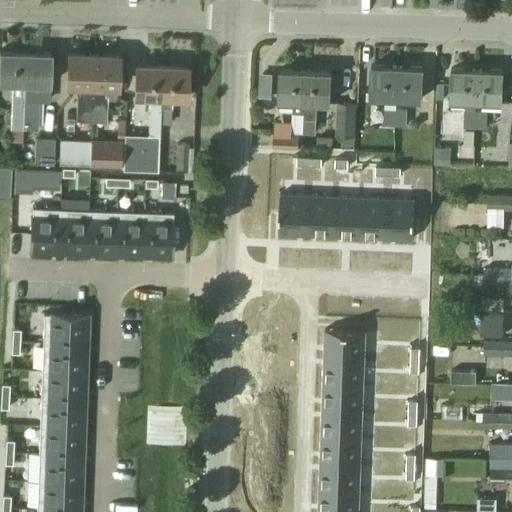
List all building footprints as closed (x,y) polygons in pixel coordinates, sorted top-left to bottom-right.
[(23,128),(24,111),(26,51),(0,50),(0,57),(0,81),(12,82),(12,111),(11,127),(23,128)] [(52,52),(26,51),(24,111),(23,128),(39,128),(40,100),(50,101),(52,52)] [(75,121),(92,122),(94,53),(68,52),(67,83),(80,84),(79,94),(77,94),(75,121)] [(120,54),(94,53),(92,122),(107,122),(108,96),(105,96),(106,85),(119,85),(120,54)] [(159,137),(160,124),(163,65),(137,63),(135,95),(148,95),(148,107),(150,107),(148,137),(159,137)] [(172,125),(173,96),(187,97),(189,66),(163,65),(160,124),(172,125)] [(396,98),(398,67),(372,65),(370,97),(385,97),(384,107),(396,108),(396,98)] [(423,68),(398,67),(396,98),(422,99),(423,68)] [(465,110),(476,111),(477,100),(478,69),(452,68),(451,99),(465,100),(465,110)] [(504,70),(478,69),(477,100),(503,101),(504,70)] [(292,132),(303,133),(306,71),(280,70),(279,101),(293,101),(292,132)] [(314,134),(315,102),(331,103),(332,72),(306,71),(303,133),(314,134)] [(357,102),(337,101),(336,134),(355,135),(357,102)] [(384,107),(384,125),(395,126),(396,108),(384,107)] [(396,108),(395,126),(407,126),(408,108),(396,108)] [(464,127),(475,128),(476,111),(465,110),(464,127)] [(488,128),(488,111),(476,111),(475,128),(488,128)] [(275,133),(274,147),(299,148),(299,134),(275,133)] [(35,138),(35,163),(55,164),(55,139),(35,138)] [(59,163),(90,164),(91,138),(91,140),(60,138),(59,163)] [(124,140),(91,138),(90,164),(123,166),(124,140)] [(177,143),(176,167),(188,168),(189,144),(177,143)] [(150,168),(151,147),(126,146),(125,166),(150,168)] [(298,152),(298,160),(310,161),(310,153),(298,152)] [(310,153),(310,161),(322,162),(322,154),(310,153)] [(337,155),(336,163),(348,164),(349,156),(337,155)] [(377,164),(377,172),(389,172),(389,165),(377,164)] [(389,165),(389,172),(401,173),(401,165),(389,165)] [(63,168),(62,176),(74,176),(75,168),(63,168)] [(106,177),(105,185),(117,185),(118,177),(106,177)] [(118,177),(117,185),(130,186),(130,178),(118,177)] [(146,178),(145,186),(157,187),(158,179),(146,178)] [(281,193),(280,232),(307,233),(308,194),(281,193)] [(308,194),(307,233),(333,234),(335,195),(308,194)] [(335,195),(333,234),(360,235),(362,196),(335,195)] [(505,201),(505,195),(488,195),(489,211),(505,210),(505,201)] [(362,196),(360,235),(387,236),(388,197),(362,196)] [(388,197),(387,236),(414,237),(415,198),(388,197)] [(32,207),(31,251),(59,252),(61,208),(32,207)] [(61,208),(59,252),(87,253),(89,209),(61,208)] [(89,209),(87,253),(115,254),(117,210),(89,209)] [(117,210),(115,254),(143,255),(145,211),(117,210)] [(145,211),(143,255),(171,257),(173,212),(145,211)] [(297,252),(298,272),(310,271),(309,252),(297,252)] [(511,262),(511,268),(487,268),(486,275),(511,275),(511,262)] [(511,283),(511,275),(486,275),(486,283),(511,283)] [(481,299),(482,310),(504,310),(504,299),(481,299)] [(479,336),(504,337),(504,311),(480,311),(479,336)] [(44,313),(43,341),(87,343),(88,315),(44,313)] [(326,328),(325,356),(365,357),(366,330),(326,328)] [(13,329),(12,341),(20,341),(21,329),(13,329)] [(484,347),(483,354),(499,355),(500,347),(501,347),(502,340),(484,339),(484,347)] [(511,340),(502,340),(501,347),(500,347),(499,355),(511,355),(511,340)] [(12,341),(11,353),(20,353),(20,341),(12,341)] [(43,341),(42,369),(86,371),(87,343),(43,341)] [(413,347),(413,359),(421,360),(421,347),(413,347)] [(325,356),(324,382),(364,384),(365,357),(325,356)] [(413,359),(412,371),(420,371),(421,360),(413,359)] [(42,369),(41,397),(85,399),(86,371),(42,369)] [(324,382),(323,409),(363,410),(364,384),(324,382)] [(511,382),(510,382),(491,382),(491,399),(511,399),(511,382)] [(2,384),(1,396),(9,396),(10,384),(2,384)] [(1,396),(0,408),(8,408),(9,396),(1,396)] [(41,397),(40,425),(84,427),(85,399),(41,397)] [(411,400),(411,412),(419,412),(419,400),(411,400)] [(323,409),(322,435),(362,436),(363,410),(323,409)] [(411,412),(410,424),(418,424),(419,412),(411,412)] [(501,422),(498,421),(499,414),(484,414),(483,428),(501,429),(501,422)] [(501,422),(501,429),(511,428),(511,414),(499,414),(498,421),(501,422)] [(40,425),(39,453),(83,454),(84,427),(40,425)] [(322,435),(321,462),(361,463),(362,436),(322,435)] [(6,440),(6,452),(14,452),(14,440),(6,440)] [(511,442),(490,442),(490,459),(491,459),(491,456),(511,456),(511,442)] [(6,452),(5,464),(13,464),(14,452),(6,452)] [(39,453),(38,481),(82,482),(83,454),(39,453)] [(409,453),(409,465),(417,465),(417,453),(409,453)] [(490,459),(490,469),(511,469),(511,456),(491,456),(491,459),(490,459)] [(321,462),(320,488),(360,489),(361,463),(321,462)] [(409,465),(408,477),(416,477),(417,465),(409,465)] [(511,469),(490,469),(490,480),(511,479),(511,469)] [(38,481),(37,509),(81,510),(82,482),(38,481)] [(320,488),(319,511),(359,511),(360,489),(320,488)] [(3,495),(2,507),(10,507),(11,495),(3,495)]
